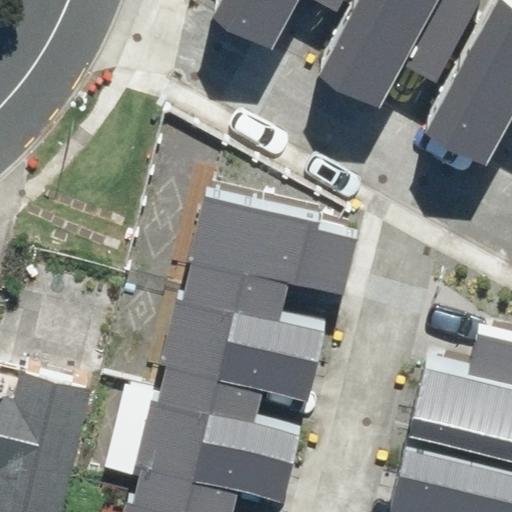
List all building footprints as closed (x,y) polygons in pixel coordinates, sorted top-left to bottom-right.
[(257,0),(273,9),(277,0),(257,0)] [(343,0),(319,40),(375,73),(396,36),(432,58),(466,0),(343,0)] [(511,0),(486,0),(430,95),(485,128),(507,91),(511,94),(511,0)] [(209,169),(186,264),(281,286),(289,247),(345,259),(357,201),(303,189),(209,169)] [(186,264),(160,375),(254,395),(263,357),(312,368),(329,297),(281,286),(186,264)] [(433,323),(416,393),(511,416),(511,309),(486,303),(478,334),(433,323)] [(0,380),(0,511),(54,511),(89,374),(14,355),(8,382),(0,380)] [(160,375),(139,468),(232,488),(240,453),(296,465),(308,407),(254,395),(160,375)] [(393,483),(447,496),(511,511),(511,438),(410,413),(393,483)] [(139,468),(129,511),(281,511),(284,500),(232,488),(139,468)] [(511,511),(447,496),(443,511),(511,511)]
